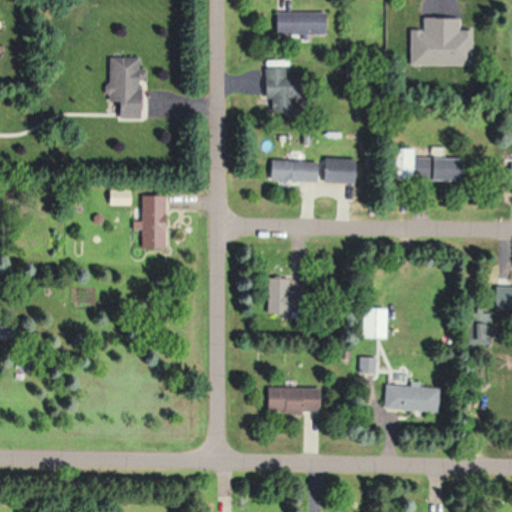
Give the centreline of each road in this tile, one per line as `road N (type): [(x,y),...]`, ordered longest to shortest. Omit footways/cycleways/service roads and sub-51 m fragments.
road 1 (residential): [(511,467),(0,458)]
road 2 (residential): [(218,0),(218,463)]
road 3 (residential): [(511,232),(218,228)]
